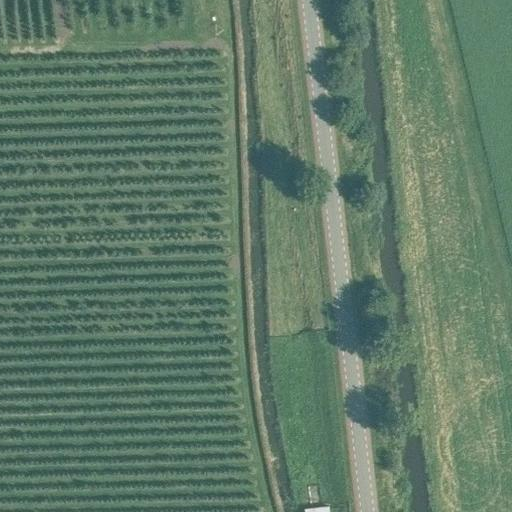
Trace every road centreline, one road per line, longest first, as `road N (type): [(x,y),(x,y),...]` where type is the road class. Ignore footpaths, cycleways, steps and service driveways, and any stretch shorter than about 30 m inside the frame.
road 1 (tertiary): [(362,511),(302,0)]
road 2 (track): [(511,306),(437,0)]
